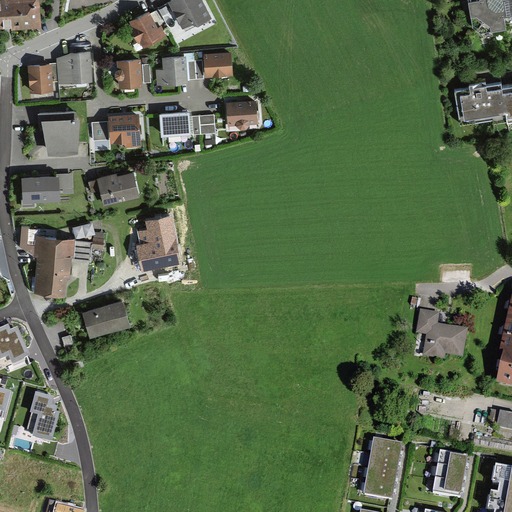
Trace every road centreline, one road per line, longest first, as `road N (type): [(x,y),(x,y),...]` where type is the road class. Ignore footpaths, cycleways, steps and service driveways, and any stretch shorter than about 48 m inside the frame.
road 1 (residential): [(88,511),(81,430),(25,307)]
road 2 (unknown): [(91,21),(100,98),(216,98)]
road 3 (residential): [(133,0),(5,58)]
road 4 (residential): [(0,191),(5,58)]
